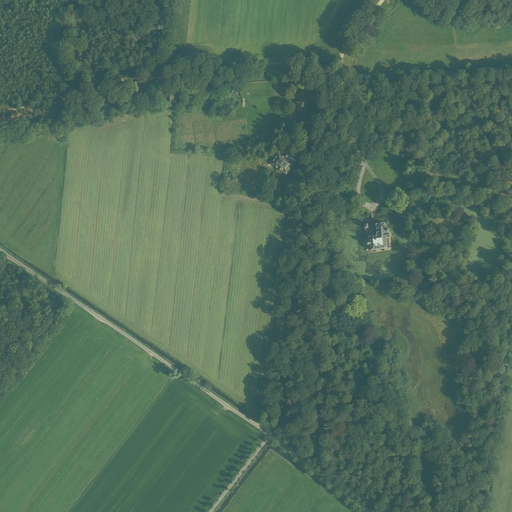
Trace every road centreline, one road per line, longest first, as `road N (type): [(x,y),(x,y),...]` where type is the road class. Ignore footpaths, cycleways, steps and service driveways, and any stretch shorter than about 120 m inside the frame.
road 1 (unclassified): [(369,511),(0,249)]
road 2 (track): [(210,511),(268,433),(298,180),(333,164),(363,164)]
road 3 (track): [(82,84),(339,61)]
